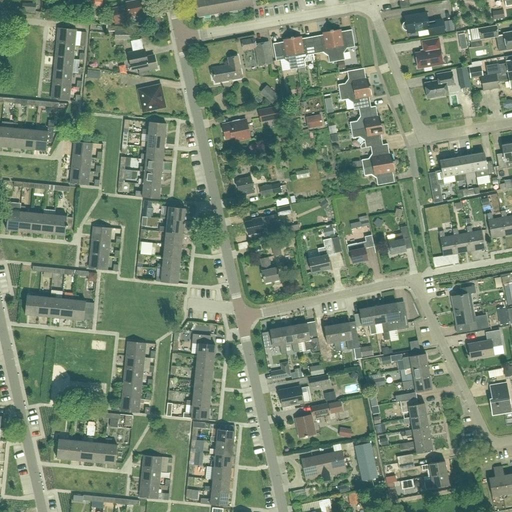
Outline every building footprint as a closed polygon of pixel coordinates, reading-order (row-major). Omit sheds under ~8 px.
[(86,0),(86,7),(102,9),(102,4),(102,0),(86,0)] [(141,0),(126,3),(127,6),(112,10),(115,24),(130,21),(129,17),(145,14),(141,0)] [(194,0),(197,17),(252,7),(251,0),(194,0)] [(22,12),(35,14),(36,4),(23,3),(22,12)] [(505,19),(504,11),(493,12),(494,21),(505,19)] [(405,31),(406,31),(407,31),(407,33),(418,31),(419,37),(444,32),(442,20),(428,22),(426,13),(404,17),(405,22),(404,22),(403,23),(402,24),(402,25),(402,26),(402,27),(402,28),(403,29),(403,30),(404,30),(405,31)] [(452,21),(444,22),(446,32),(454,30),(452,21)] [(497,25),(479,28),(481,40),(499,37),(497,25)] [(77,30),(58,28),(57,43),(75,45),(77,30)] [(132,29),(115,29),(115,40),(132,40),(132,29)] [(328,56),(329,63),(337,61),(331,30),(330,30),(330,31),(323,33),(323,35),(312,37),(315,54),(323,53),(328,56)] [(337,61),(345,60),(343,53),(347,48),(354,47),(351,30),(340,32),(340,30),(333,31),(332,30),(331,30),(337,61)] [(288,63),(289,70),(298,68),(292,37),(290,37),(291,38),(283,40),(284,42),(273,44),(276,61),(283,60),(288,63)] [(298,68),(305,67),(304,60),(307,55),(315,54),(312,37),(301,39),(301,37),(293,38),(293,37),(292,37),(298,68)] [(416,63),(417,64),(418,68),(442,64),(440,50),(441,50),(438,38),(422,41),(423,52),(415,54),(416,58),(415,59),(415,60),(415,61),(416,63)] [(268,42),(255,44),(254,39),(241,41),(243,50),(256,47),(259,66),(272,64),(268,42)] [(74,59),(75,45),(57,43),(56,57),(74,59)] [(154,56),(146,57),(145,50),(138,51),(128,54),(132,70),(139,68),(140,72),(139,72),(140,77),(150,75),(149,71),(157,69),(154,56)] [(72,72),(74,59),(56,57),(54,71),(72,72)] [(212,71),(211,71),(212,80),(214,79),(215,84),(232,80),(233,85),(242,83),(241,78),(244,78),(241,63),(238,63),(237,57),(228,59),(229,65),(212,68),(212,71)] [(499,65),(501,73),(508,72),(511,71),(511,62),(506,64),(506,63),(499,65)] [(498,64),(486,66),(488,76),(496,75),(500,74),(498,64)] [(481,66),(469,68),(471,78),(483,76),(481,66)] [(338,85),(339,93),(371,87),(370,86),(369,86),(368,79),(366,79),(364,68),(347,71),(348,79),(345,84),(338,85)] [(88,70),(87,77),(99,78),(99,71),(88,70)] [(71,86),(72,72),(54,71),(53,85),(71,86)] [(511,71),(508,72),(501,73),(500,73),(500,74),(496,75),(488,76),(481,78),(483,91),(499,88),(497,80),(502,79),(502,82),(509,80),(511,89),(511,88),(511,71)] [(451,72),(440,74),(437,75),(438,81),(424,84),(427,98),(448,95),(446,86),(454,84),(451,72)] [(467,80),(466,72),(458,73),(459,81),(467,80)] [(70,101),(70,94),(75,95),(75,92),(71,91),(71,86),(53,85),(51,99),(70,101)] [(160,86),(139,91),(144,111),(164,106),(160,86)] [(354,110),(359,109),(359,110),(376,107),(375,106),(371,107),(369,96),(371,96),(370,89),(371,88),(371,87),(339,93),(341,101),(347,99),(352,103),(354,110)] [(470,99),(468,87),(460,89),(462,100),(470,99)] [(268,101),(272,104),(279,96),(275,93),(268,101)] [(279,106),(259,110),(262,123),(282,118),(279,106)] [(350,122),(351,130),(351,131),(382,125),(382,123),(381,124),(380,116),(377,117),(376,107),(359,110),(360,116),(356,121),(350,122)] [(319,115),(312,116),(314,127),(321,126),(319,115)] [(235,137),(236,141),(250,138),(246,120),(239,122),(239,120),(233,122),(233,123),(223,125),(226,139),(235,137)] [(143,134),(148,134),(148,135),(165,137),(167,124),(150,122),(149,129),(143,129),(143,134)] [(18,124),(13,123),(13,128),(11,148),(22,149),(24,129),(17,129),(18,124)] [(351,131),(352,138),(359,137),(364,140),(365,148),(370,147),(387,144),(382,145),(380,134),(383,134),(381,126),(383,126),(382,125),(351,131)] [(13,128),(1,127),(0,138),(0,146),(11,148),(13,128)] [(48,127),(47,132),(36,130),(34,150),(46,151),(47,142),(52,142),(54,127),(48,127)] [(36,130),(24,129),(22,149),(34,150),(36,130)] [(147,147),(164,149),(165,137),(148,135),(148,142),(142,141),(142,146),(147,147)] [(93,144),(74,142),(73,156),(91,158),(93,144)] [(511,143),(501,145),(503,155),(497,156),(499,169),(505,168),(511,166),(511,143)] [(391,154),(389,154),(387,144),(370,147),(372,154),(368,159),(361,160),(363,168),(394,163),(394,161),(393,161),(391,154)] [(141,159),(146,159),(146,160),(163,161),(164,149),(147,147),(146,154),(142,154),(141,159)] [(492,161),(486,162),(484,152),(472,154),(476,172),(475,172),(476,178),(494,174),(492,161)] [(462,156),(465,173),(475,172),(476,172),(472,154),(462,156)] [(72,169),(90,171),(91,158),(73,156),(72,169)] [(454,175),(465,173),(462,156),(451,158),(454,175)] [(443,183),(442,177),(454,175),(451,158),(439,160),(441,170),(435,171),(437,184),(443,183)] [(140,171),(145,172),(162,174),(163,161),(146,160),(145,167),(141,166),(140,171)] [(393,164),(394,164),(394,163),(363,168),(364,176),(371,175),(376,178),(377,185),(394,182),(392,172),(395,171),(393,164)] [(72,169),(70,183),(89,185),(90,171),(72,169)] [(139,184),(143,184),(143,185),(160,186),(162,174),(145,172),(144,179),(140,179),(139,184)] [(251,177),(239,179),(239,181),(236,181),(239,196),(254,193),(251,177)] [(275,184),(271,185),(273,194),(281,192),(279,183),(275,184)] [(138,196),(142,197),(159,199),(160,186),(143,185),(143,192),(139,191),(138,196)] [(271,185),(260,187),(262,196),(273,194),(271,185)] [(437,197),(438,202),(450,199),(448,194),(437,197)] [(279,197),(280,203),(291,201),(290,195),(279,197)] [(150,217),(152,201),(144,200),(143,216),(150,217)] [(290,205),(276,208),(278,217),(291,214),(290,205)] [(165,207),(164,214),(161,214),(161,219),(168,220),(184,221),(185,209),(180,208),(165,207)] [(8,211),(6,230),(18,231),(20,212),(8,211)] [(505,236),(511,234),(511,216),(506,217),(505,211),(500,212),(501,218),(502,218),(505,236)] [(31,213),(20,212),(18,231),(30,232),(31,213)] [(41,233),(43,214),(31,213),(30,232),(41,233)] [(488,220),(491,239),(505,236),(502,218),(501,218),(493,220),(492,213),(487,214),(488,220)] [(53,235),(55,215),(43,214),(41,233),(53,235)] [(65,229),(71,230),(73,218),(67,217),(67,216),(55,215),(53,235),(65,236),(65,229)] [(248,235),(265,232),(264,228),(271,226),(271,225),(278,224),(276,216),(262,219),(262,218),(253,220),(253,221),(246,223),(248,235)] [(166,232),(183,234),(184,221),(168,220),(166,232)] [(112,228),(93,226),(92,241),(110,242),(112,228)] [(325,237),(335,234),(333,226),(323,229),(325,237)] [(471,252),(485,249),(481,231),(472,233),(471,226),(466,227),(467,234),(471,252)] [(391,255),(406,252),(403,240),(409,239),(406,227),(400,228),(401,234),(395,235),(394,242),(388,243),(391,255)] [(457,254),(471,252),(467,234),(459,235),(457,229),(452,229),(454,236),(457,254)] [(440,238),(443,256),(457,254),(454,236),(445,238),(444,231),(439,232),(440,238)] [(165,244),(182,246),(183,234),(166,232),(165,244)] [(366,242),(359,244),(347,246),(348,253),(350,252),(352,263),(367,260),(365,249),(374,247),(371,236),(365,237),(366,242)] [(330,268),(328,256),(335,255),(331,239),(323,241),(325,247),(319,249),(320,257),(309,259),(312,272),(330,268)] [(278,240),(270,242),(274,257),(281,255),(278,240)] [(90,254),(109,256),(110,242),(92,241),(90,254)] [(164,257),(180,259),(182,246),(165,244),(164,257)] [(89,268),(107,270),(109,256),(90,254),(89,268)] [(158,268),(162,269),(179,271),(180,259),(164,257),(163,264),(158,264),(158,268)] [(262,271),(264,283),(280,279),(277,268),(271,269),(268,258),(260,259),(263,271),(262,271)] [(157,276),(156,267),(144,268),(145,277),(157,276)] [(157,281),(161,282),(178,284),(179,271),(162,269),(162,277),(157,276),(157,281)] [(511,282),(503,284),(507,305),(511,303),(511,282)] [(456,296),(451,297),(454,311),(472,308),(470,294),(475,292),(474,286),(460,289),(462,295),(456,296)] [(51,293),(50,298),(48,317),(60,318),(62,299),(55,298),(56,294),(51,293)] [(27,295),(25,315),(37,316),(39,297),(27,295)] [(73,300),(72,319),(84,321),(84,319),(93,320),(94,303),(85,302),(85,301),(78,300),(79,296),(74,295),(73,300)] [(39,297),(37,316),(48,317),(50,298),(39,297)] [(60,318),(72,319),(73,300),(62,299),(60,318)] [(396,303),(384,306),(387,322),(389,332),(409,328),(405,308),(397,309),(396,303)] [(387,322),(384,306),(371,308),(374,324),(375,324),(381,323),(384,340),(390,339),(389,332),(387,322)] [(371,308),(359,310),(362,327),(369,325),(370,335),(376,334),(375,324),(374,324),(371,308)] [(464,324),(466,332),(488,328),(486,315),(474,318),(472,308),(454,311),(456,325),(464,324)] [(506,316),(498,317),(500,325),(508,324),(506,316)] [(361,358),(359,348),(357,332),(351,333),(349,323),(336,325),(339,342),(340,342),(346,341),(348,350),(354,349),(356,359),(361,358)] [(310,339),(307,324),(294,326),(297,343),(298,343),(304,341),(306,351),(311,350),(312,354),(319,352),(317,337),(310,339)] [(336,325),(324,327),(327,344),(334,343),(335,352),(341,351),(340,342),(339,342),(336,325)] [(285,345),(292,344),(293,353),(299,352),(298,343),(297,343),(294,326),(282,328),(285,345)] [(264,348),(266,348),(279,346),(281,355),(287,354),(285,345),(282,328),(270,330),(270,332),(262,333),(264,348)] [(471,360),(494,355),(492,347),(502,345),(499,330),(486,333),(487,341),(468,345),(471,360)] [(211,336),(193,334),(192,343),(198,344),(197,356),(214,358),(215,345),(210,344),(211,336)] [(146,343),(128,341),(127,356),(144,357),(146,343)] [(369,347),(361,349),(362,358),(363,358),(370,357),(369,347)] [(402,359),(403,364),(404,369),(404,370),(411,369),(428,366),(426,354),(409,357),(402,358),(402,359)] [(143,371),(144,357),(127,356),(125,369),(143,371)] [(213,370),(214,358),(197,356),(196,369),(213,370)] [(390,356),(380,358),(382,365),(391,364),(390,356)] [(329,364),(322,365),(324,373),(331,372),(329,364)] [(411,369),(404,370),(405,374),(405,375),(412,374),(413,379),(414,380),(414,381),(430,378),(428,366),(411,369)] [(124,383),(142,385),(143,371),(125,369),(124,383)] [(195,381),(212,383),(213,370),(196,369),(195,381)] [(276,379),(290,377),(289,369),(275,371),(276,379)] [(404,370),(404,369),(400,370),(402,382),(414,380),(413,379),(412,374),(405,375),(405,374),(404,370)] [(311,387),(330,383),(329,374),(310,378),(311,387)] [(385,377),(371,380),(372,387),(386,385),(385,377)] [(404,390),(415,388),(416,393),(432,391),(430,378),(414,381),(414,380),(403,382),(404,390)] [(194,393),(211,395),(212,383),(195,381),(194,393)] [(122,397),(140,399),(142,385),(124,383),(122,397)] [(348,386),(349,392),(358,390),(356,384),(348,386)] [(492,400),(490,400),(492,415),(511,411),(506,384),(490,386),(492,400)] [(280,391),(283,407),(303,403),(300,387),(280,391)] [(333,392),(324,394),(326,401),(334,399),(333,392)] [(194,393),(193,401),(187,400),(186,405),(192,406),(209,407),(211,395),(194,393)] [(396,403),(400,402),(414,399),(413,394),(395,397),(396,403)] [(121,411),(139,413),(140,399),(122,397),(121,411)] [(418,405),(417,399),(414,399),(400,402),(402,413),(409,412),(410,418),(410,419),(427,416),(425,403),(418,405)] [(341,401),(329,403),(331,414),(343,411),(341,401)] [(313,406),(315,416),(329,413),(327,403),(313,406)] [(208,420),(209,407),(192,406),(192,413),(186,413),(185,418),(208,420)] [(119,419),(120,415),(111,414),(109,427),(117,427),(118,419),(119,419)] [(124,428),(130,429),(132,429),(133,416),(126,415),(124,428)] [(296,419),(300,438),(305,437),(306,437),(308,437),(308,436),(315,435),(311,415),(296,419)] [(410,419),(410,418),(403,420),(404,425),(411,424),(412,430),(429,427),(427,416),(410,419)] [(87,426),(86,435),(94,436),(95,427),(87,426)] [(412,430),(405,431),(406,437),(414,435),(415,442),(431,439),(429,427),(412,430)] [(218,430),(217,437),(211,437),(210,442),(217,442),(233,444),(235,431),(218,430)] [(110,438),(106,438),(105,444),(103,463),(115,464),(117,445),(110,444),(110,438)] [(58,439),(56,459),(68,460),(70,440),(58,439)] [(417,454),(433,451),(431,439),(415,442),(407,443),(408,448),(416,447),(417,454)] [(70,440),(68,460),(80,461),(82,441),(70,440)] [(82,441),(80,461),(92,462),(93,443),(82,441)] [(232,456),(233,444),(217,442),(215,455),(232,456)] [(92,462),(103,463),(105,444),(93,443),(92,462)] [(363,481),(377,478),(370,444),(356,447),(363,481)] [(342,451),(333,453),(302,460),(305,476),(306,480),(322,477),(323,481),(330,479),(329,475),(346,472),(342,451)] [(397,457),(399,464),(414,461),(413,454),(397,457)] [(162,457),(144,455),(143,470),(161,471),(162,457)] [(214,467),(231,469),(232,456),(215,455),(214,467)] [(414,461),(399,464),(400,470),(415,467),(414,461)] [(422,471),(430,470),(431,476),(447,474),(445,461),(428,464),(428,465),(421,466),(422,471)] [(204,476),(210,476),(209,463),(194,464),(196,486),(205,485),(204,476)] [(491,497),(511,493),(511,490),(509,475),(503,476),(502,466),(493,468),(495,477),(488,478),(491,497)] [(213,480),(230,481),(231,469),(214,467),(213,480)] [(141,483),(159,485),(161,471),(143,470),(141,483)] [(449,486),(447,474),(431,476),(423,477),(424,483),(426,490),(433,489),(449,486)] [(413,479),(401,482),(403,489),(415,487),(413,479)] [(213,480),(212,487),(205,486),(204,491),(212,492),(228,494),(230,481),(213,480)] [(140,498),(158,499),(159,485),(141,483),(140,498)] [(361,491),(348,493),(350,504),(363,501),(361,491)] [(212,492),(211,499),(201,498),(200,504),(227,506),(228,494),(212,492)] [(331,511),(329,499),(319,501),(320,509),(304,511),(331,511)]
